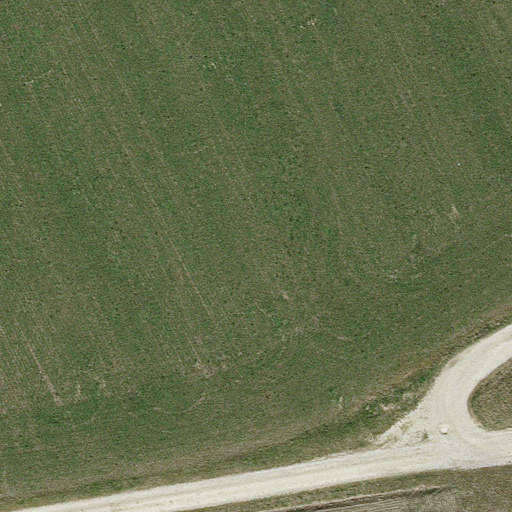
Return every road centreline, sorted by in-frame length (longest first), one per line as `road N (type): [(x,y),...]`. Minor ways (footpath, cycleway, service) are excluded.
road 1 (track): [(147,511),(511,449)]
road 2 (track): [(434,462),(449,397),(511,339)]
